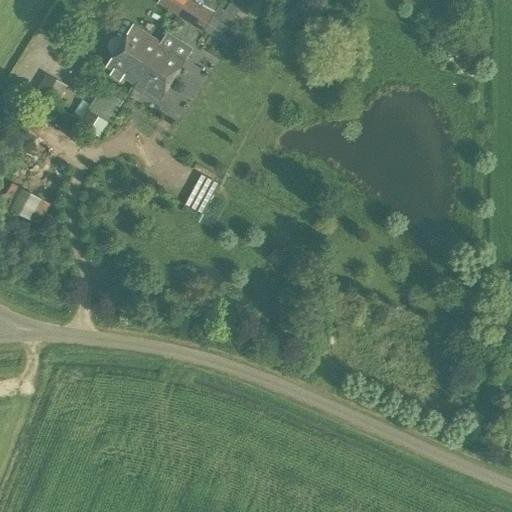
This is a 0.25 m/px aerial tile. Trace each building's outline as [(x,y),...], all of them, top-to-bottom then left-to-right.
[(177,16),(188,0),(158,0),(157,3),(177,16)] [(192,0),(188,0),(177,16),(203,33),(220,3),(215,0),(208,0),(204,7),(192,0)] [(160,42),(133,25),(106,67),(112,71),(110,75),(119,80),(121,76),(133,84),(160,42)] [(160,42),(133,84),(135,85),(133,89),(140,94),(143,90),(158,100),(185,59),(192,47),(167,31),(160,42)] [(52,108),(66,86),(46,74),(33,96),(52,108)] [(202,215),(219,183),(201,173),(183,205),(202,215)] [(44,223),(58,203),(30,183),(16,203),(44,223)] [(275,265),(286,254),(277,246),(267,256),(275,265)]
